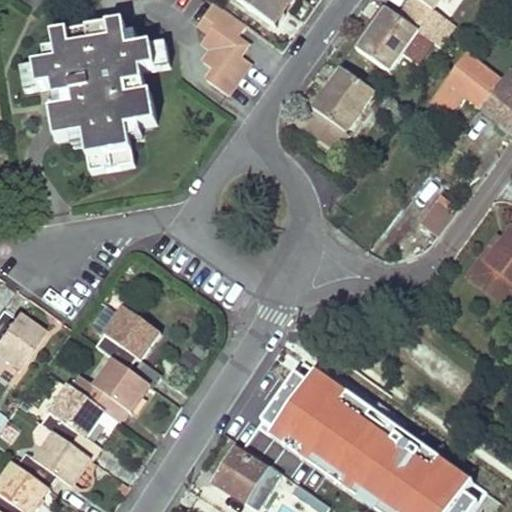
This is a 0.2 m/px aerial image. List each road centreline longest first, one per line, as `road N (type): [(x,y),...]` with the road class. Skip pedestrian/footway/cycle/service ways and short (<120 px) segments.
road 1 (residential): [(146,511),(275,317),(271,263)]
road 2 (residential): [(511,161),(455,238),(410,275),(377,282),(300,239)]
road 3 (residential): [(340,0),(256,128),(252,157)]
road 4 (residential): [(198,213),(76,235),(40,265)]
